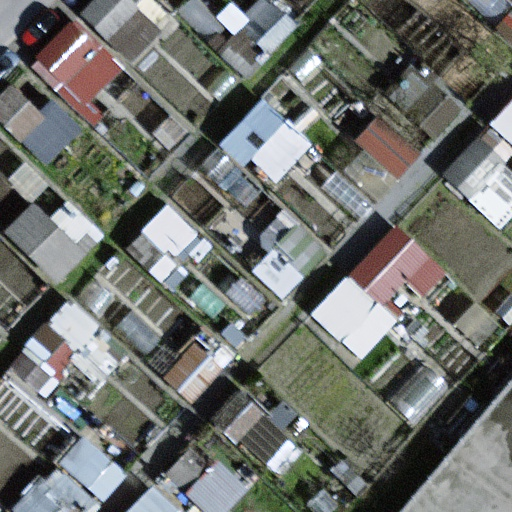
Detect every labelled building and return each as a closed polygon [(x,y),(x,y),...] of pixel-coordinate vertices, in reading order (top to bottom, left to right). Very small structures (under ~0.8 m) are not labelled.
[(473,0),(488,14),(501,0),(473,0)] [(34,59),(92,98),(125,50),(67,10),(34,59)] [(29,74),(0,103),(0,107),(41,147),(72,116),(29,74)] [(511,134),(511,78),(487,93),(511,134)] [(221,138),(276,177),(311,127),(257,88),(221,138)] [(371,112),(352,136),(396,171),(415,148),(371,112)] [(511,147),(484,120),(441,165),(498,219),(511,204),(511,147)] [(100,230),(60,184),(12,226),(52,271),(100,230)] [(360,351),(445,262),(396,214),(310,303),(360,351)] [(248,388),(220,418),(262,457),(290,427),(248,388)] [(0,511),(83,511),(127,465),(81,422),(0,508),(0,511)] [(184,511),(153,479),(119,511),(184,511)]
